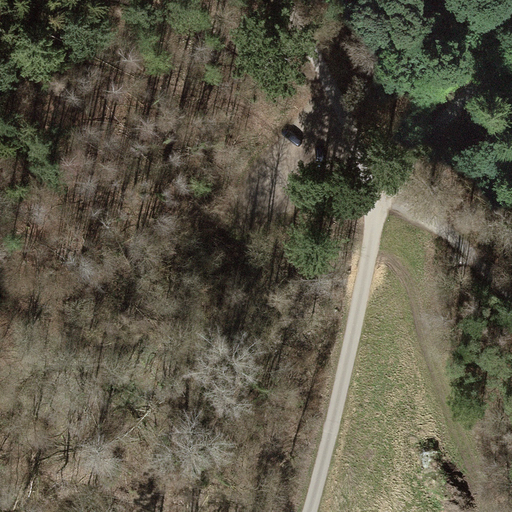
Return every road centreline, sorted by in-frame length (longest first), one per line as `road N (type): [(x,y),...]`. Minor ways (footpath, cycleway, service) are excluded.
road 1 (unclassified): [(511,62),(411,157),(386,196),(310,511)]
road 2 (track): [(319,66),(386,196),(511,292)]
